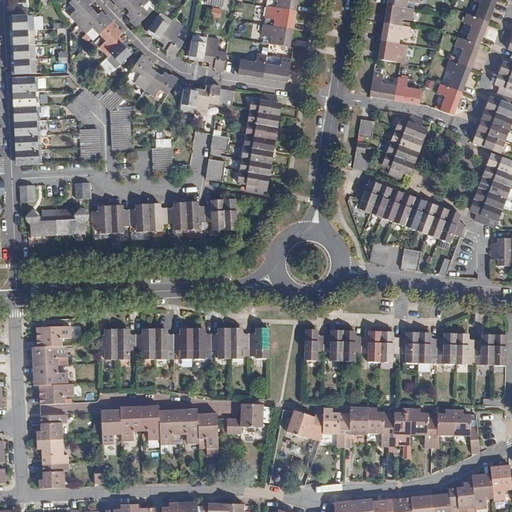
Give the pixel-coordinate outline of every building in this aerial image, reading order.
[(73,0),(70,3),(77,10),(70,16),(79,25),(92,13),(87,8),(92,3),(89,0),(73,0)] [(122,11),(128,6),(133,0),(112,0),(116,4),(116,7),(121,12),(122,11)] [(136,28),(141,23),(149,15),(143,8),(149,2),(147,0),(133,0),(128,6),(132,11),(127,15),(131,20),(130,22),(136,28)] [(155,0),(151,0),(149,2),(143,8),(149,15),(160,5),(155,0)] [(267,0),(268,0),(266,7),(267,7),(296,13),(297,0),(267,0)] [(497,0),(475,0),(481,2),(475,16),(489,21),(494,10),(497,0)] [(414,9),(415,2),(408,1),(407,7),(414,9)] [(407,7),(388,4),(385,22),(402,25),(403,19),(412,20),(414,9),(407,7)] [(265,17),(264,25),(293,30),(296,13),(267,7),(267,9),(265,17)] [(222,11),(213,9),(211,18),(221,20),(222,11)] [(92,13),(79,25),(86,34),(94,28),(100,35),(113,23),(108,17),(105,16),(102,13),(97,18),(92,13)] [(489,21),(475,16),(468,13),(464,22),(472,25),(467,40),(480,45),(486,29),(489,21)] [(155,36),(161,40),(173,22),(161,14),(149,32),(155,36)] [(12,17),(13,32),(34,31),(34,16),(21,16),(12,17)] [(174,59),(179,51),(184,43),(177,38),(184,28),(173,21),(173,22),(161,40),(160,41),(165,45),(163,49),(167,52),(168,55),(174,59)] [(402,25),(385,22),(382,41),(399,43),(400,37),(409,38),(411,27),(402,25)] [(113,23),(100,35),(106,42),(100,48),(108,57),(122,44),(117,40),(123,35),(119,30),(118,28),(113,23)] [(293,30),(264,25),(262,36),(264,37),(272,38),(271,45),(290,49),(293,30)] [(13,36),(14,46),(35,45),(34,31),(13,32),(13,36)] [(189,57),(204,60),(207,39),(193,36),(189,57)] [(264,37),(263,44),(269,45),(271,45),(272,38),(264,37)] [(480,45),(467,40),(459,37),(456,46),(463,48),(460,58),(452,56),(450,60),(471,68),(475,57),(480,45)] [(226,61),(227,54),(217,52),(219,40),(207,38),(207,39),(204,60),(203,63),(210,64),(209,68),(215,69),(216,72),(224,73),(226,61)] [(399,43),(382,41),(379,59),(396,62),(397,55),(406,56),(408,45),(399,43)] [(122,44),(108,57),(100,65),(111,74),(132,55),(127,49),(122,44)] [(35,45),(14,46),(14,61),(36,60),(35,45)] [(241,61),(238,75),(263,79),(265,64),(267,56),(261,55),(258,55),(256,63),(241,61)] [(142,56),(140,60),(127,78),(145,90),(155,76),(150,72),(154,66),(149,63),(149,61),(142,56)] [(282,59),(267,56),(265,64),(281,68),(282,59)] [(511,56),(509,63),(504,61),(502,66),(499,72),(511,76),(511,56)] [(265,64),(263,79),(288,83),(291,61),(282,59),(281,68),(265,64)] [(36,60),(14,61),(15,75),(37,74),(36,60)] [(471,68),(450,60),(447,69),(455,72),(449,86),(463,92),(467,81),(471,68)] [(511,76),(499,72),(497,78),(495,84),(500,86),(498,92),(511,97),(511,76)] [(168,96),(178,80),(172,76),(169,76),(165,73),(161,79),(155,76),(145,90),(156,98),(161,90),(168,96)] [(383,74),(374,73),(370,95),(385,98),(395,100),(397,85),(382,83),(383,74)] [(397,85),(395,100),(408,102),(420,104),(422,90),(407,87),(408,78),(399,77),(397,85)] [(38,78),(15,79),(16,93),(39,92),(38,78)] [(433,90),(436,82),(428,79),(425,87),(433,90)] [(463,92),(449,86),(441,83),(438,92),(446,95),(442,107),(440,110),(453,114),(459,102),(463,92)] [(221,88),(214,86),(212,87),(206,87),(205,93),(198,93),(195,114),(207,116),(209,104),(218,106),(221,90),(221,88)] [(113,88),(102,99),(106,105),(119,94),(113,88)] [(195,114),(198,93),(185,90),(181,112),(195,114)] [(228,91),(221,90),(218,106),(218,107),(225,108),(228,91)] [(234,92),(228,91),(225,108),(232,109),(234,92)] [(39,92),(16,93),(16,107),(40,106),(39,92)] [(97,104),(85,92),(79,97),(91,109),(97,104)] [(511,104),(510,104),(511,98),(511,97),(498,92),(496,98),(491,96),(489,101),(486,107),(511,116),(511,104)] [(119,94),(106,105),(112,111),(124,100),(119,94)] [(252,100),(250,112),(279,117),(281,108),(278,107),(278,104),(276,103),(277,97),(262,94),(261,101),(252,100)] [(85,115),(91,109),(79,97),(73,102),(85,115)] [(73,102),(67,108),(77,118),(79,120),(85,115),(73,102)] [(16,107),(17,122),(40,121),(40,106),(16,107)] [(510,129),(511,124),(511,116),(486,107),(484,113),(482,119),(510,129)] [(129,110),(112,111),(113,119),(129,119),(129,110)] [(250,112),(248,124),(274,128),(275,125),(278,125),(279,117),(250,112)] [(400,118),(396,130),(424,140),(425,136),(427,132),(424,131),(425,128),(421,126),(424,120),(411,115),(409,121),(400,118)] [(129,119),(113,119),(113,127),(130,127),(129,119)] [(359,136),(366,137),(368,120),(361,119),(359,136)] [(506,141),(510,129),(482,119),(480,124),(478,130),(506,141)] [(372,138),(373,134),(375,122),(368,120),(366,137),(372,138)] [(17,122),(18,137),(41,136),(40,121),(17,122)] [(248,124),(246,136),(276,141),(277,132),(274,131),(274,128),(248,124)] [(130,127),(113,127),(114,135),(130,135),(130,127)] [(396,130),(391,141),(420,152),(421,147),(424,140),(396,130)] [(502,152),(506,141),(478,130),(476,135),(473,142),(502,152)] [(80,131),(81,139),(98,138),(98,131),(85,131),(80,131)] [(130,135),(114,135),(114,143),(131,143),(130,135)] [(18,137),(18,151),(42,150),(41,136),(18,137)] [(212,142),(229,145),(230,139),(213,136),(212,142)] [(246,136),(244,148),(271,152),(271,148),(274,149),(276,141),(246,136)] [(98,138),(81,139),(81,146),(99,146),(98,138)] [(170,140),(157,140),(157,149),(171,149),(170,140)] [(420,152),(391,141),(387,152),(415,163),(417,158),(420,152)] [(212,142),(211,149),(227,152),(229,145),(212,142)] [(366,143),(358,142),(356,152),(363,153),(365,153),(366,147),(366,145),(366,143)] [(131,143),(114,143),(114,151),(131,151),(131,143)] [(82,155),(99,154),(99,146),(81,146),(82,155)] [(244,148),(242,160),(271,165),(273,155),(270,155),(271,152),(244,148)] [(154,150),(155,157),(171,157),(171,149),(157,149),(154,149),(154,150)] [(18,151),(19,166),(22,166),(42,165),(42,150),(18,151)] [(363,153),(356,152),(353,168),(360,169),(363,153)] [(415,163),(387,152),(383,164),(391,167),(389,174),(401,178),(404,172),(407,173),(408,170),(412,172),(413,168),(415,163)] [(370,154),(365,153),(363,153),(360,169),(367,170),(370,154)] [(488,164),(511,173),(511,160),(492,153),(490,159),(488,164)] [(82,155),(82,163),(99,162),(99,154),(82,155)] [(155,157),(155,165),(172,164),(171,157),(155,157)] [(226,162),(209,159),(208,166),(225,169),(226,162)] [(271,165),(242,160),(240,172),(266,176),(267,173),(270,173),(271,165)] [(155,173),(173,173),(172,164),(155,165),(155,173)] [(483,176),(511,187),(511,185),(511,173),(488,164),(484,173),(483,176)] [(225,169),(208,166),(207,173),(224,176),(225,169)] [(266,176),(240,172),(238,184),(246,185),(246,192),(259,194),(260,188),(267,189),(269,180),(266,179),(266,176)] [(224,176),(207,173),(206,179),(223,182),(224,176)] [(479,187),(507,198),(511,187),(483,176),(481,182),(479,187)] [(368,187),(361,185),(356,198),(363,200),(360,208),(371,212),(382,184),(371,180),(368,187)] [(77,200),(91,200),(91,184),(77,184),(77,200)] [(382,184),(371,212),(382,217),(383,215),(393,189),(387,186),(382,184)] [(20,187),(21,202),(36,202),(35,186),(20,187)] [(475,199),(503,209),(507,198),(479,187),(477,193),(475,199)] [(383,215),(382,217),(394,221),(405,193),(400,191),(393,189),(383,215)] [(405,193),(394,221),(405,225),(416,197),(411,196),(405,193)] [(416,197),(405,225),(417,229),(427,202),(423,200),(416,197)] [(475,220),(488,224),(490,218),(499,221),(503,209),(475,199),(472,207),(475,209),(474,212),(477,213),(475,220)] [(212,207),(205,207),(206,224),(212,223),(213,232),(226,231),(224,201),(215,201),(215,204),(211,205),(212,207)] [(233,201),(224,201),(226,231),(238,231),(237,222),(245,222),(244,208),(237,208),(237,204),(233,204),(233,201)] [(188,231),(186,202),(182,202),(177,203),(178,207),(174,207),(174,208),(168,209),(169,225),(175,225),(175,231),(188,231)] [(196,206),(195,202),(192,202),(186,202),(188,231),(188,237),(200,236),(200,224),(206,224),(205,207),(199,207),(199,206),(196,206)] [(427,202),(417,229),(428,233),(439,206),(432,203),(427,202)] [(149,204),(150,232),(163,232),(162,225),(169,225),(168,209),(162,209),(162,208),(158,208),(158,203),(154,203),(149,204)] [(131,210),(131,227),(137,226),(138,233),(150,232),(149,204),(145,204),(139,204),(140,209),(136,209),(136,210),(131,210)] [(92,212),(93,228),(100,228),(100,234),(112,234),(112,205),(108,206),(102,206),(102,210),(99,211),(99,212),(92,212)] [(112,205),(112,234),(125,234),(124,227),(131,227),(131,210),(123,211),(123,210),(120,210),(120,205),(117,205),(112,205)] [(428,233),(440,238),(450,210),(445,208),(439,206),(428,233)] [(58,211),(59,235),(86,234),(85,222),(88,220),(89,217),(89,213),(88,211),(85,209),(82,208),(78,210),(75,213),(75,216),(73,216),(73,211),(58,211)] [(450,210),(440,238),(451,242),(454,234),(461,237),(465,224),(459,221),(460,217),(457,216),(458,213),(453,211),(450,210)] [(31,236),(59,235),(58,211),(43,212),(42,217),(41,218),(39,213),(35,211),(32,211),(28,213),(25,217),(27,222),(31,226),(31,236)] [(488,224),(492,226),(496,228),(499,221),(490,218),(488,224)] [(492,243),(492,259),(499,259),(499,266),(511,266),(511,238),(502,238),(502,242),(498,241),(498,243),(492,243)] [(374,242),(373,249),(389,252),(390,245),(374,242)] [(405,248),(404,255),(420,257),(421,251),(405,248)] [(373,249),(371,255),(388,258),(389,252),(373,249)] [(371,255),(371,262),(386,265),(388,258),(371,255)] [(404,255),(403,261),(419,264),(420,257),(404,255)] [(440,273),(446,276),(452,260),(445,258),(440,273)] [(403,261),(401,268),(418,271),(419,264),(403,261)] [(37,339),(37,347),(62,346),(61,338),(71,338),(70,326),(36,328),(37,339)] [(256,359),(268,359),(268,328),(259,329),(259,332),(255,332),(255,334),(249,334),(250,357),(256,357),(256,359)] [(104,335),(98,335),(98,337),(98,351),(104,351),(105,360),(117,360),(117,330),(108,329),(108,333),(105,333),(104,335)] [(143,335),(136,335),(136,351),(143,351),(143,360),(155,360),(155,329),(146,330),(146,332),(143,333),(143,335)] [(164,329),(155,329),(155,360),(167,360),(168,351),(174,351),(174,335),(168,335),(168,333),(164,333),(164,329)] [(180,335),(174,335),(174,351),(180,351),(180,360),(193,359),(193,329),(183,329),(183,333),(180,333),(180,335)] [(202,329),(193,329),(193,359),(205,360),(205,351),(212,350),(212,335),(205,335),(205,333),(202,333),(202,329)] [(218,359),(231,359),(230,329),(221,329),(221,332),(218,332),(217,334),(212,335),(212,350),(218,351),(218,359)] [(243,357),(250,357),(249,334),(243,334),(243,332),(239,332),(239,329),(230,329),(231,359),(243,359),(243,357)] [(126,330),(117,330),(117,360),(130,360),(130,351),(136,351),(136,335),(129,335),(129,333),(126,333),(126,330)] [(317,352),(325,352),(325,336),(319,336),(319,334),(315,334),(315,331),(306,330),(305,360),(317,361),(317,352)] [(330,361),(343,361),(344,331),(334,331),(334,334),(331,334),(331,336),(325,336),(325,352),(330,352),(330,361)] [(355,353),(362,353),(363,337),(356,337),(356,335),(353,335),(353,332),(344,331),(343,361),(355,362),(355,353)] [(381,362),(382,332),(372,332),(372,335),(369,335),(368,338),(363,337),(362,353),(368,353),(368,362),(381,362)] [(400,354),(400,338),(394,338),(394,336),(390,336),(390,333),(382,332),(381,362),(393,363),(393,354),(400,354)] [(419,364),(420,334),(410,333),(410,336),(406,336),(406,338),(400,338),(400,354),(405,354),(405,363),(419,364)] [(438,355),(438,340),(431,340),(431,338),(427,337),(427,334),(420,334),(419,364),(430,364),(430,355),(438,355)] [(456,365),(457,335),(447,334),(447,337),(444,337),(443,340),(438,340),(438,355),(443,355),(443,364),(456,365)] [(475,365),(476,341),(469,340),(468,338),(465,338),(465,335),(457,335),(456,365),(475,365)] [(494,366),(495,336),(485,335),(485,338),(481,338),(481,341),(476,341),(475,365),(494,366)] [(506,336),(495,336),(494,366),(505,366),(506,336)] [(37,347),(32,347),(32,355),(33,367),(57,366),(67,365),(66,346),(62,346),(37,347)] [(57,366),(33,367),(33,375),(34,386),(39,386),(68,384),(67,373),(58,374),(57,366)] [(39,386),(40,398),(40,405),(65,404),(64,396),(73,396),(73,384),(68,384),(39,386)] [(269,425),(270,408),(263,407),(263,405),(241,404),(241,419),(232,419),(227,419),(227,434),(241,434),(241,427),(262,428),(262,424),(269,425)] [(149,407),(139,407),(140,432),(148,431),(148,440),(160,440),(159,411),(159,406),(149,407)] [(120,408),(120,410),(121,435),(122,442),(133,441),(133,432),(140,432),(139,407),(130,407),(120,408)] [(352,435),(367,435),(367,434),(367,408),(350,408),(350,414),(345,413),(344,448),(352,448),(352,435)] [(381,447),(388,447),(389,413),(377,412),(377,409),(373,409),(367,408),(367,434),(381,434),(381,447)] [(320,442),(323,434),(323,409),(318,409),(314,418),(307,415),(294,411),(294,412),(287,432),(307,439),(308,438),(320,442)] [(336,447),(344,448),(345,413),(333,413),(332,409),(323,409),(323,434),(337,435),(336,447)] [(396,435),(410,435),(411,410),(402,409),(402,413),(389,413),(388,447),(395,447),(396,435)] [(101,411),(101,413),(102,438),(102,445),(114,445),(114,435),(121,435),(120,410),(111,411),(101,411)] [(161,445),(180,444),(179,435),(178,410),(170,411),(159,411),(160,440),(161,445)] [(199,443),(198,415),(197,410),(188,410),(178,410),(179,435),(187,435),(187,444),(199,443)] [(424,448),(431,448),(432,414),(420,414),(420,410),(411,410),(410,435),(424,436),(424,448)] [(439,436),(454,436),(454,411),(445,411),(445,415),(432,414),(431,448),(438,449),(439,436)] [(472,454),(479,452),(476,420),(470,421),(470,416),(463,415),(463,411),(454,411),(454,436),(469,437),(472,454)] [(218,448),(217,419),(216,414),(208,414),(198,415),(199,443),(199,449),(218,448)] [(70,417),(44,418),(44,426),(45,434),(40,434),(41,442),(67,441),(66,424),(70,424),(70,417)] [(0,454),(8,454),(8,450),(8,443),(0,443),(0,439),(0,454)] [(67,441),(41,442),(41,452),(46,451),(46,456),(46,466),(72,465),(72,457),(68,458),(67,441)] [(412,459),(412,450),(404,450),(403,458),(412,459)] [(0,471),(2,472),(1,465),(8,465),(9,465),(9,460),(8,454),(0,454),(0,471)] [(72,465),(46,466),(47,475),(47,482),(43,483),(43,491),(69,490),(68,474),(73,473),(72,465)] [(509,466),(491,468),(491,474),(494,499),(494,502),(505,501),(505,491),(511,491),(509,466)] [(0,486),(10,486),(10,477),(9,471),(8,471),(2,472),(0,471),(0,486)] [(484,475),(472,476),(473,483),(475,508),(475,510),(487,509),(486,500),(494,499),(491,474),(484,475)] [(108,485),(108,475),(98,476),(99,486),(108,485)] [(464,488),(449,489),(449,492),(449,494),(451,511),(458,511),(459,510),(475,508),(473,483),(464,484),(464,488)] [(451,511),(449,494),(430,496),(431,511),(451,511)] [(431,511),(430,496),(411,498),(411,511),(431,511)] [(411,511),(411,498),(391,500),(392,511),(411,511)] [(373,511),(372,502),(372,499),(364,500),(353,501),(353,511),(373,511)] [(392,511),(391,500),(372,502),(373,511),(392,511)] [(353,511),(353,501),(341,502),(334,503),(334,511),(353,511)] [(179,511),(179,503),(169,504),(169,508),(154,509),(154,511),(179,511)] [(179,511),(197,511),(197,503),(187,503),(179,503),(179,511)] [(243,511),(244,505),(230,505),(203,503),(203,511),(243,511)]
